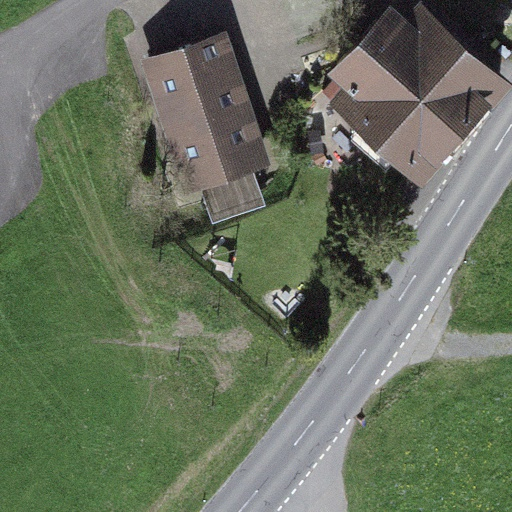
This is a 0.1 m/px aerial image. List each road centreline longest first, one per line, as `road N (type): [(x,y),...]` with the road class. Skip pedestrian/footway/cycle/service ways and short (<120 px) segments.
road 1 (secondary): [(238,511),(356,364),(511,120)]
road 2 (track): [(334,511),(356,364),(511,344)]
